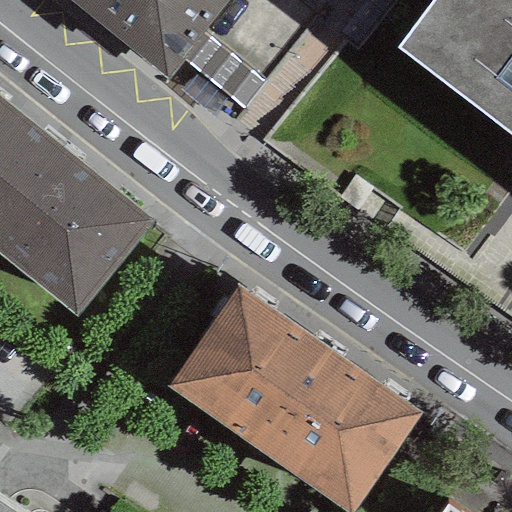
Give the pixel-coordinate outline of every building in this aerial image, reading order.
[(82,0),(164,69),(222,0),(82,0)] [(511,0),(421,0),(397,32),(511,119),(511,0)] [(0,258),(73,317),(149,222),(0,102),(0,258)] [(234,290),(163,391),(337,511),(353,511),(419,419),(234,290)] [(36,511),(0,486),(0,511),(36,511)] [(470,511),(449,496),(437,511),(470,511)]
